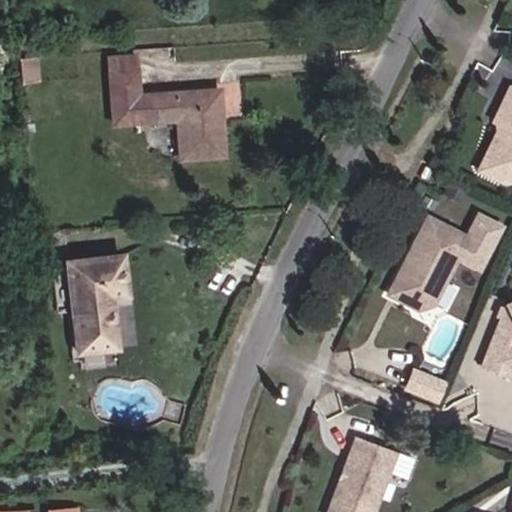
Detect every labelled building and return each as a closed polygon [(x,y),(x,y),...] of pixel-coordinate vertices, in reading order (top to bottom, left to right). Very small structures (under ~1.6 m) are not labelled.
[(136,81),(133,56),(106,58),(108,83),(136,81)] [(20,59),(22,84),(37,83),(35,58),(20,59)] [(136,81),(108,83),(111,125),(139,123),(137,96),(136,81)] [(493,121),(500,124),(477,170),(498,180),(506,163),(511,160),(511,89),(509,89),(493,121)] [(213,90),(147,95),(149,122),(175,120),(178,159),(223,155),(220,119),(215,119),(213,90)] [(149,122),(147,95),(137,96),(139,123),(149,122)] [(511,160),(506,163),(498,180),(504,183),(511,179),(511,160)] [(419,176),(425,179),(430,168),(424,165),(419,176)] [(465,237),(425,218),(390,290),(399,294),(401,301),(417,309),(432,304),(456,256),(478,267),(498,224),(476,213),(465,237)] [(120,254),(64,261),(74,353),(115,348),(109,298),(125,296),(120,254)] [(401,301),(399,294),(390,290),(388,295),(401,301)] [(511,303),(504,307),(480,369),(511,381),(511,303)] [(413,366),(404,388),(439,401),(447,379),(413,366)] [(353,437),(326,511),(372,511),(394,452),(353,437)]
